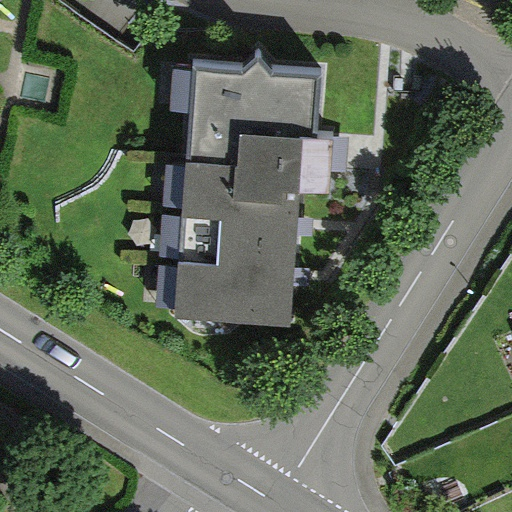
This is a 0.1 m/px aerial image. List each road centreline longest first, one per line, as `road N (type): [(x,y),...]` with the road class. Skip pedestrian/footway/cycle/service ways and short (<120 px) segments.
road 1 (residential): [(511,135),(293,476),(254,489)]
road 2 (tertiary): [(0,328),(254,489)]
road 3 (residential): [(511,61),(437,24),(322,0)]
